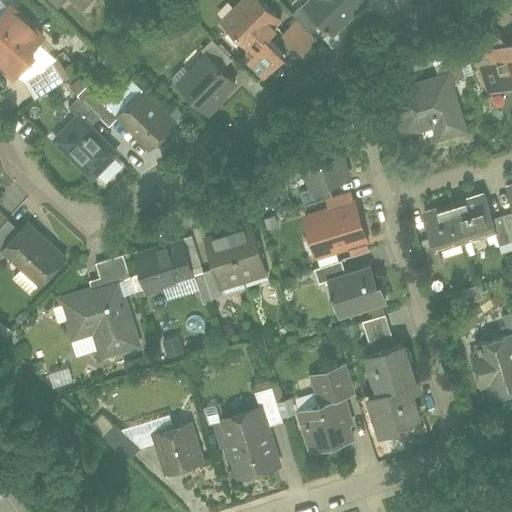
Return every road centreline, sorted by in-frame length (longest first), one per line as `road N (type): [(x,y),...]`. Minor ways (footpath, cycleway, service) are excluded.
road 1 (residential): [(0,145),(63,202),(81,212),(112,210),(343,68)]
road 2 (residential): [(449,451),(379,197)]
road 3 (residential): [(281,511),(449,451)]
road 4 (residential): [(379,197),(511,155)]
road 5 (residential): [(379,197),(343,68)]
road 6 (residential): [(343,68),(444,0)]
